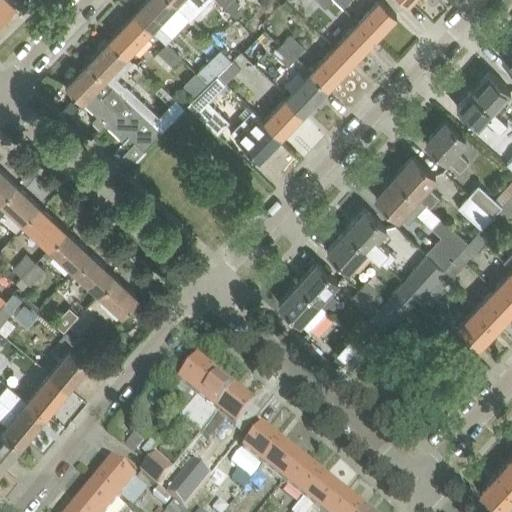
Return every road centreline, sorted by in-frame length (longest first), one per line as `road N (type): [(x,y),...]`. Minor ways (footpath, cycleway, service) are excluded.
road 1 (residential): [(485,0),(206,289)]
road 2 (residential): [(206,289),(14,511)]
road 3 (residential): [(412,481),(206,289)]
road 4 (residential): [(206,289),(0,97)]
road 5 (residential): [(412,481),(511,376)]
road 6 (residential): [(0,97),(86,0)]
